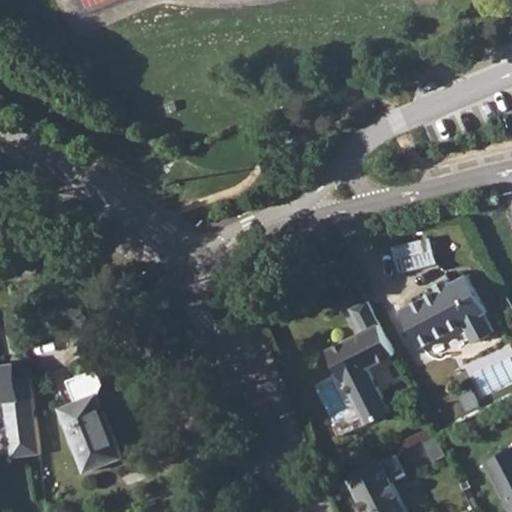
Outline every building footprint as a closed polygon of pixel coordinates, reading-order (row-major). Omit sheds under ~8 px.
[(165,105),(169,114),(179,109),(175,101),(165,105)] [(19,230),(0,230),(0,245),(19,245),(19,230)] [(432,235),(394,245),(401,271),(439,262),(432,235)] [(439,291),(403,310),(423,347),(466,324),(476,343),(496,332),(486,313),(489,312),(469,274),(451,285),(439,291)] [(398,354),(371,301),(353,310),(364,333),(328,350),(344,380),(346,379),(368,424),(391,412),(370,369),(398,354)] [(0,395),(4,396),(11,456),(41,452),(31,373),(16,375),(9,376),(7,362),(0,363),(0,395)] [(99,413),(92,395),(60,407),(85,470),(124,455),(106,410),(99,413)] [(511,511),(511,447),(485,462),(511,511)] [(350,472),(365,511),(412,511),(399,478),(409,474),(401,453),(350,472)]
